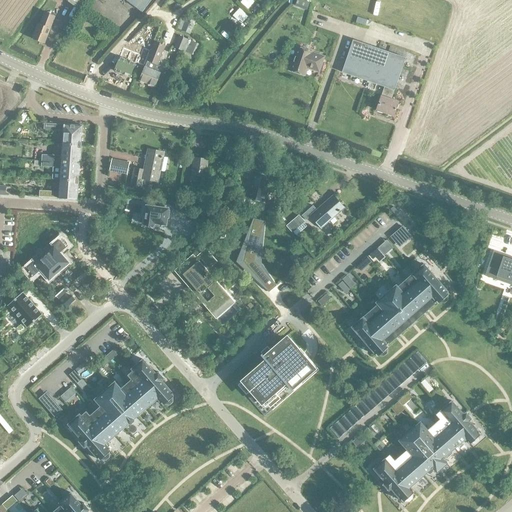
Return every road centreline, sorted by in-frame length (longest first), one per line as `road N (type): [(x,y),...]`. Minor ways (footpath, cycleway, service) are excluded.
road 1 (tertiary): [(511,218),(250,130),(106,101),(0,55)]
road 2 (residential): [(205,390),(127,302),(107,304),(14,384),(11,396),(35,432),(0,469)]
road 3 (residential): [(290,490),(430,364)]
road 4 (residential): [(205,390),(309,297)]
road 5 (residential): [(290,490),(205,390)]
